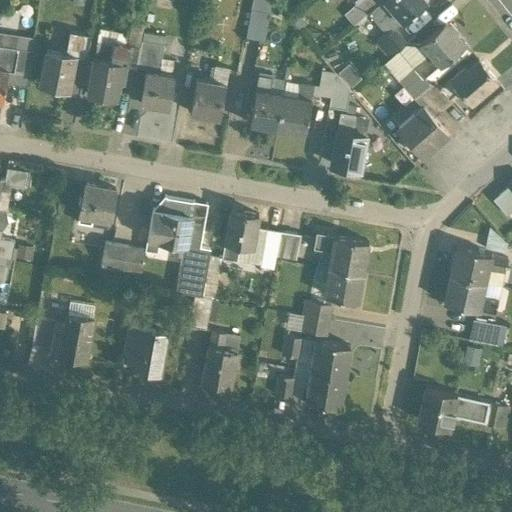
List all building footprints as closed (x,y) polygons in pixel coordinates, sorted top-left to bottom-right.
[(252,0),(245,37),(264,40),(271,0),(252,0)] [(382,0),(358,0),(355,3),(365,15),(382,0)] [(425,0),(383,0),(392,10),(382,19),(390,28),(391,27),(392,29),(425,0)] [(463,43),(445,21),(420,42),(430,53),(413,67),(422,78),(424,76),(463,43)] [(392,29),(391,27),(390,28),(374,42),(388,59),(406,44),(392,29)] [(90,34),(70,30),(66,53),(76,54),(76,56),(86,58),(90,34)] [(166,35),(145,31),(143,40),(165,44),(166,35)] [(110,60),(95,57),(88,92),(116,97),(119,80),(123,81),(126,63),(136,65),(140,45),(114,40),(110,60)] [(143,40),(141,40),(140,45),(136,65),(147,67),(146,70),(159,72),(165,44),(143,40)] [(18,49),(0,46),(0,101),(3,102),(8,72),(14,73),(18,49)] [(32,51),(18,49),(14,73),(29,75),(32,51)] [(66,53),(46,49),(40,84),(70,89),(76,56),(76,54),(66,53)] [(335,72),(324,60),(323,60),(317,94),(330,96),(335,72)] [(496,81),(478,60),(465,71),(462,68),(440,88),(448,98),(450,97),(460,89),(471,103),(496,81)] [(212,79),(196,76),(190,111),(221,116),(230,66),(215,63),(212,79)] [(422,78),(413,67),(397,81),(413,99),(425,89),(431,85),(424,76),(422,78)] [(159,72),(146,70),(140,102),(168,107),(174,75),(159,72)] [(283,93),(270,90),(272,76),(258,73),(249,122),(277,127),(283,93)] [(297,95),(283,93),(277,127),(305,133),(313,83),(300,80),(297,95)] [(440,88),(434,82),(431,85),(425,89),(442,109),(452,100),(450,97),(448,98),(440,88)] [(442,109),(425,89),(413,99),(419,108),(422,105),(432,117),(442,109)] [(432,117),(422,105),(419,108),(397,128),(419,154),(445,132),(432,117)] [(365,133),(351,131),(353,113),(340,111),(338,129),(336,129),(330,164),(359,168),(365,133)] [(26,172),(6,169),(3,186),(23,189),(26,172)] [(116,189),(86,183),(78,222),(90,225),(91,216),(110,220),(116,189)] [(193,201),(167,197),(168,195),(165,194),(162,209),(153,208),(145,249),(157,251),(159,241),(199,248),(208,202),(206,202),(205,204),(195,202),(195,200),(193,200),(193,201)] [(258,213),(230,208),(224,240),(225,240),(223,256),(236,259),(239,243),(252,245),(258,213)] [(43,223),(17,219),(14,237),(40,241),(43,223)] [(267,227),(261,265),(273,267),(275,255),(280,229),(267,227)] [(299,233),(280,229),(275,255),(295,259),(299,233)] [(490,229),(486,247),(505,252),(508,244),(490,229)] [(368,241),(316,231),(313,247),(333,250),(330,267),(362,273),(368,241)] [(14,242),(0,239),(0,258),(6,260),(11,260),(14,242)] [(127,246),(104,241),(99,265),(122,270),(127,246)] [(145,249),(127,246),(122,270),(140,273),(145,249)] [(183,246),(176,291),(194,294),(202,296),(210,250),(199,248),(183,246)] [(507,258),(490,254),(456,246),(450,274),(484,282),(488,267),(504,271),(507,258)] [(330,267),(328,266),(325,281),(326,281),(324,293),(357,299),(362,273),(330,267)] [(484,282),(450,274),(444,302),(478,310),(495,313),(498,298),(481,294),(484,282)] [(211,297),(194,294),(189,325),(206,328),(211,297)] [(330,302),(305,298),(302,314),(328,318),(330,302)] [(93,316),(67,311),(66,321),(56,320),(51,353),(86,359),(93,316)] [(328,318),(302,314),(300,330),(325,334),(328,318)] [(504,325),(473,317),(468,338),(500,345),(504,325)] [(167,330),(130,323),(125,351),(135,353),(133,366),(160,371),(167,330)] [(236,349),(222,347),(225,330),(212,328),(209,345),(208,345),(202,379),(231,384),(236,349)] [(301,336),(285,333),(282,353),(298,356),(301,336)] [(350,344),(316,339),(311,338),(308,352),(314,353),(311,369),(344,375),(350,344)] [(465,346),(461,363),(475,366),(480,350),(465,346)] [(344,375),(311,369),(308,384),(303,383),(301,396),(304,397),(306,399),(339,405),(344,375)] [(295,376),(278,373),(275,392),(291,395),(295,376)] [(456,392),(424,385),(417,418),(449,425),(456,392)] [(485,415),(489,399),(456,392),(454,409),(485,415)] [(505,402),(489,399),(484,421),(500,425),(505,402)]
